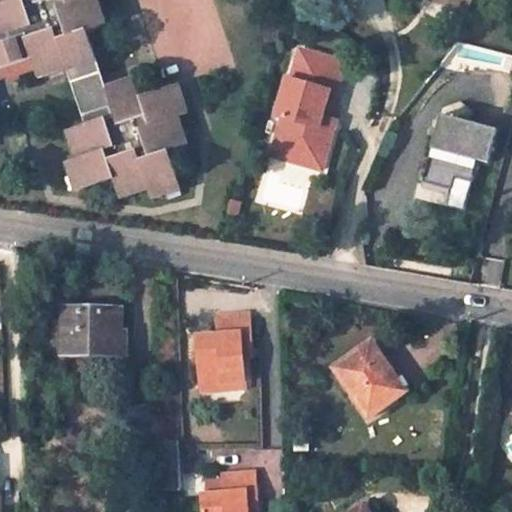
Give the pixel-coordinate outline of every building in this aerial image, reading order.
[(0,71),(6,69),(35,60),(38,68),(66,60),(69,68),(88,126),(75,130),(85,157),(77,160),(75,161),(85,190),(114,181),(118,192),(146,183),(149,192),(178,182),(169,152),(178,149),(168,120),(177,117),(178,116),(169,87),(142,95),(139,86),(110,95),(107,87),(89,31),(99,28),(89,0),(1,0),(4,6),(0,7),(0,29),(3,38),(0,39),(0,71)] [(108,25),(99,0),(89,0),(99,28),(108,25)] [(473,0),(440,0),(465,15),(473,0)] [(146,27),(161,69),(202,54),(188,12),(146,27)] [(309,53),(301,51),(293,81),(300,83),(309,53)] [(347,63),(309,53),(300,83),(293,81),(289,80),(278,118),(285,120),(278,146),(294,150),(291,162),(315,169),(320,150),(330,153),(339,121),(325,117),(327,107),(334,109),(347,63)] [(41,77),(69,68),(66,60),(38,68),(41,77)] [(0,71),(0,79),(9,76),(6,69),(0,71)] [(136,77),(107,87),(110,95),(139,86),(136,77)] [(178,116),(189,114),(179,84),(169,87),(178,116)] [(441,114),(423,182),(451,190),(455,178),(472,182),(478,161),(488,163),(497,130),(441,114)] [(187,146),(177,117),(168,120),(178,149),(187,146)] [(68,132),(77,160),(85,157),(75,130),(68,132)] [(294,150),(278,146),(274,158),(291,162),(294,150)] [(330,153),(320,150),(315,169),(325,172),(330,153)] [(75,161),(67,163),(77,193),(85,190),(75,161)] [(149,192),(152,201),(182,191),(178,182),(149,192)] [(121,201),(149,192),(146,183),(118,192),(121,201)] [(119,311),(66,310),(65,351),(115,352),(115,334),(118,334),(119,311)] [(198,336),(201,383),(246,381),(244,358),(244,343),(253,342),(251,314),(218,317),(219,335),(198,336)] [(65,351),(64,358),(124,359),(125,334),(118,334),(115,334),(115,352),(65,351)] [(244,358),(254,357),(253,342),(244,343),(244,358)] [(371,342),(335,368),(369,417),(405,392),(384,361),(371,342)] [(405,392),(410,389),(389,357),(384,361),(405,392)] [(202,392),(246,390),(246,381),(201,383),(202,392)] [(179,441),(153,442),(155,493),(181,492),(179,441)] [(255,472),(233,473),(222,474),(224,491),(203,493),(203,511),(249,511),(249,500),(257,499),(255,472)] [(258,511),(257,499),(249,500),(249,511),(258,511)]
